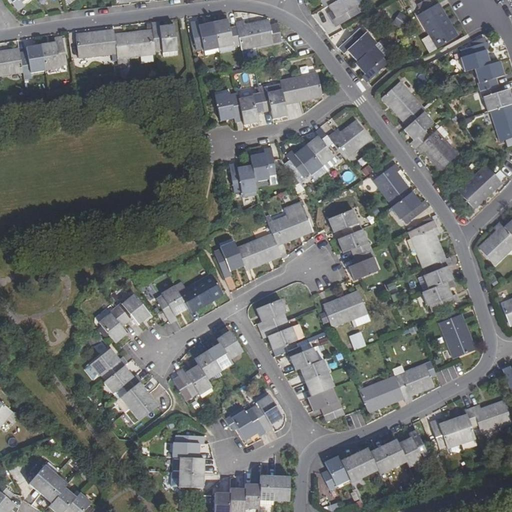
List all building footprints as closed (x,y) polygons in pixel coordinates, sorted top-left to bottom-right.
[(27,0),(8,0),(18,12),(24,8),(22,4),(27,0)] [(321,0),(326,8),(328,7),(339,0),(321,0)] [(339,0),(328,7),(335,19),(331,21),(334,28),(359,15),(355,7),(357,6),(354,0),(339,0)] [(435,4),(417,14),(435,47),(454,37),(435,4)] [(226,20),(213,23),(218,49),(232,46),(232,48),(240,46),(236,28),(229,29),(226,20)] [(197,22),(190,23),(195,50),(203,49),(204,51),(218,49),(213,23),(199,26),(197,22)] [(281,43),(277,26),(269,28),(268,25),(245,29),(244,27),(243,23),(235,24),(236,28),(241,51),(273,45),(281,43)] [(159,24),(151,25),(152,32),(152,35),(154,52),(162,52),(162,54),(177,53),(174,27),(159,29),(159,24)] [(347,52),(357,63),(374,47),(376,45),(366,35),(364,36),(359,31),(338,50),(344,55),(347,52)] [(114,36),(114,34),(75,38),(78,58),(116,54),(114,39),(114,36)] [(152,35),(114,39),(116,54),(117,59),(155,56),(154,52),(152,35)] [(55,44),(41,46),(45,72),(59,69),(58,67),(66,66),(62,37),(54,39),(55,44)] [(461,59),(465,72),(473,70),(490,64),(485,51),(490,49),(488,42),(461,51),(463,58),(461,59)] [(28,57),(20,58),(23,74),(23,77),(30,75),(30,74),(45,72),(41,46),(26,48),(28,57)] [(357,63),(355,64),(364,76),(361,79),(366,84),(387,66),(382,60),(384,58),(374,47),(357,63)] [(19,53),(0,56),(0,77),(23,74),(20,58),(19,53)] [(503,75),(499,62),(490,64),(473,70),(478,84),(476,84),(478,92),(496,86),(494,79),(503,75)] [(317,75),(279,83),(281,92),(283,103),(321,96),(317,75)] [(383,97),(408,126),(423,113),(424,111),(399,83),(383,97)] [(496,86),(478,92),(480,98),(482,98),(486,112),(490,111),(511,104),(507,90),(498,93),(496,86)] [(266,93),(259,94),(263,113),(270,112),(272,121),(286,118),(284,106),(283,103),(281,92),(266,95),(266,93)] [(227,93),(214,96),(219,122),(233,120),(234,124),(242,123),(237,101),(236,95),(228,96),(227,93)] [(252,97),(237,101),(242,123),(242,126),(257,124),(256,114),(263,113),(259,94),(252,96),(252,97)] [(293,104),(285,105),(287,119),(295,118),(293,104)] [(511,104),(490,111),(499,142),(511,137),(511,113),(511,112),(511,111),(511,104)] [(407,127),(402,131),(413,142),(409,145),(414,151),(429,138),(424,132),(433,124),(423,113),(408,126),(407,127)] [(337,129),(327,137),(332,144),(344,158),(369,139),(356,123),(341,134),(337,129)] [(317,136),(305,145),(321,167),(333,158),(326,148),(332,144),(327,137),(322,131),(320,128),(318,129),(314,132),(317,136)] [(456,157),(435,132),(429,138),(414,151),(420,157),(423,154),(425,152),(441,170),(456,157)] [(291,151),(285,155),(302,178),(308,174),(310,175),(321,167),(305,145),(294,154),(291,151)] [(264,154),(250,157),(252,167),(255,183),(268,180),(268,177),(275,176),(271,148),(263,150),(264,154)] [(255,183),(252,167),(238,170),(237,164),(229,166),(233,194),(242,192),(242,195),(256,193),(255,183)] [(368,165),(360,170),(365,176),(372,171),(368,165)] [(372,182),(392,208),(408,195),(394,176),(396,174),(399,171),(394,165),(372,182)] [(486,167),(459,194),(473,209),(500,181),(495,176),(486,167)] [(506,178),(499,171),(495,176),(500,181),(501,182),(506,178)] [(392,208),(391,209),(399,221),(401,219),(406,225),(428,208),(423,202),(420,205),(411,193),(408,195),(392,208)] [(304,209),(268,223),(270,229),(276,243),(312,229),(304,209)] [(341,230),(344,238),(362,231),(359,223),(357,223),(352,209),(328,220),(333,233),(341,230)] [(511,215),(511,218),(503,226),(511,235),(511,211),(510,213),(511,215)] [(439,237),(436,229),(433,221),(408,232),(411,240),(422,269),(442,261),(433,239),(439,237)] [(511,235),(503,226),(499,222),(493,227),(496,230),(498,232),(480,249),(494,264),(511,247),(511,235)] [(270,229),(234,244),(241,263),(278,249),(277,245),(276,243),(270,229)] [(344,238),(338,240),(343,254),(351,251),(354,258),(371,250),(368,243),(367,244),(362,231),(344,238)] [(234,244),(233,241),(220,246),(221,249),(214,252),(222,272),(224,277),(231,275),(229,270),(242,266),(241,263),(234,244)] [(371,250),(354,258),(357,265),(349,268),(354,281),(378,272),(373,258),(374,257),(371,250)] [(454,281),(448,268),(452,266),(449,258),(442,261),(422,269),(426,276),(423,277),(428,291),(446,284),(454,281)] [(212,275),(178,294),(188,310),(189,312),(222,293),(212,275)] [(428,291),(423,277),(418,279),(423,293),(428,291)] [(423,293),(422,293),(427,307),(429,306),(432,313),(459,303),(456,295),(451,297),(446,284),(428,291),(423,293)] [(178,294),(174,287),(161,294),(163,297),(156,300),(170,325),(177,321),(174,317),(188,310),(178,294)] [(331,327),(366,313),(359,294),(323,308),(325,312),(319,314),(323,324),(329,321),(331,327)] [(121,304),(115,308),(128,323),(134,319),(139,326),(151,316),(134,296),(122,305),(121,304)] [(511,298),(502,303),(509,322),(511,320),(511,298)] [(256,325),(259,332),(286,321),(283,314),(284,313),(279,300),(255,309),(261,323),(256,325)] [(109,337),(115,344),(126,335),(122,329),(128,323),(115,308),(109,313),(110,315),(99,324),(109,337)] [(352,327),(369,321),(366,313),(350,320),(352,327)] [(456,318),(437,326),(451,361),(470,354),(456,318)] [(287,352),(295,349),(292,343),(296,341),(291,329),(288,329),(286,321),(259,332),(262,340),(267,338),(272,351),(275,357),(287,352)] [(301,339),(295,327),(291,329),(296,341),(301,339)] [(230,332),(217,340),(220,344),(230,361),(243,353),(230,332)] [(363,346),(359,334),(359,332),(348,336),(353,350),(363,346)] [(102,342),(96,349),(102,354),(107,347),(102,342)] [(220,344),(207,352),(220,373),(232,365),(230,361),(220,344)] [(287,352),(289,358),(301,353),(299,347),(295,349),(287,352)] [(101,375),(106,381),(123,367),(127,363),(123,357),(119,360),(111,349),(90,365),(98,377),(101,375)] [(289,358),(294,371),(299,370),(317,363),(311,349),(301,353),(289,358)] [(220,373),(207,352),(194,360),(198,366),(206,381),(220,373)] [(317,363),(299,370),(304,384),(327,375),(322,361),(317,363)] [(436,376),(431,364),(424,366),(404,374),(394,378),(402,397),(404,403),(410,401),(409,397),(408,395),(431,386),(428,379),(436,376)] [(206,381),(198,366),(185,373),(182,369),(176,373),(191,398),(198,394),(199,395),(211,389),(206,381)] [(106,381),(103,383),(112,395),(120,389),(124,395),(137,384),(140,382),(136,376),(132,378),(123,367),(106,381)] [(404,374),(401,367),(391,371),(394,378),(404,374)] [(509,368),(502,371),(511,392),(511,394),(511,369),(510,370),(509,368)] [(327,375),(304,384),(310,397),(331,389),(333,388),(327,375)] [(394,378),(394,377),(358,392),(365,410),(366,411),(402,397),(394,378)] [(124,395),(119,399),(128,411),(146,396),(137,384),(124,395)] [(310,397),(307,398),(312,413),(320,410),(323,417),(342,410),(338,402),(336,403),(331,389),(310,397)] [(258,404),(251,409),(266,433),(273,429),(270,424),(282,417),(268,395),(257,402),(258,404)] [(146,396),(128,411),(138,422),(156,408),(146,396)] [(0,401),(0,425),(5,418),(12,411),(0,401)] [(480,434),(511,423),(505,404),(481,412),(478,405),(471,408),(478,426),(480,434)] [(466,414),(451,419),(461,444),(474,439),(471,429),(478,426),(471,408),(465,411),(466,414)] [(242,410),(230,418),(237,429),(244,440),(257,433),(259,437),(266,433),(251,409),(244,412),(242,410)] [(342,410),(323,417),(326,424),(344,418),(342,410)] [(15,411),(12,411),(5,418),(11,424),(18,416),(17,413),(15,411)] [(436,420),(429,422),(439,449),(446,447),(447,449),(461,444),(451,419),(438,424),(436,420)] [(411,438),(398,444),(406,462),(409,468),(422,461),(421,459),(428,456),(416,430),(409,433),(411,438)] [(172,459),(179,459),(198,460),(199,446),(204,446),(204,438),(176,437),(175,444),(173,444),(172,459)] [(395,439),(382,446),(393,468),(406,462),(398,444),(395,439)] [(382,446),(369,452),(377,471),(379,475),(393,468),(382,446)] [(366,448),(353,455),(364,477),(377,471),(369,452),(366,448)] [(353,455),(339,461),(348,480),(350,484),(364,477),(353,455)] [(335,487),(348,480),(339,461),(337,457),(324,463),(328,472),(320,476),(328,492),(335,489),(335,487)] [(198,460),(179,459),(178,474),(203,475),(203,460),(198,460)] [(28,484),(39,494),(55,476),(43,466),(28,484)] [(203,475),(178,474),(177,489),(202,490),(203,475)] [(55,476),(39,494),(51,504),(64,489),(66,486),(55,476)] [(274,478),(260,477),(259,486),(259,501),(273,502),(274,478)] [(289,478),(274,478),(273,502),(288,503),(289,478)] [(0,511),(9,511),(15,505),(9,500),(13,494),(0,482),(0,511)] [(259,486),(244,485),(244,490),(244,510),(258,510),(259,501),(259,486)] [(51,504),(48,507),(53,511),(63,511),(75,498),(64,489),(51,504)] [(244,490),(229,490),(229,495),(228,511),(243,511),(244,510),(244,490)] [(63,511),(83,511),(91,503),(80,493),(75,498),(63,511)] [(228,511),(229,495),(214,495),(213,511),(228,511)]
